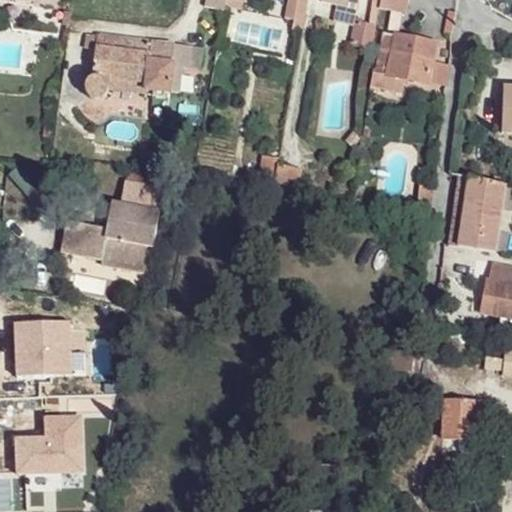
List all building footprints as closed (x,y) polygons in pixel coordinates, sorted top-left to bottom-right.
[(205,0),(205,6),(224,9),(225,0),(205,0)] [(360,0),(326,0),(326,1),(358,11),(360,0)] [(409,0),(383,0),(382,13),(408,17),(409,0)] [(459,6),(448,1),(446,9),(450,11),(447,22),(455,23),(459,6)] [(430,83),(437,45),(384,32),(375,72),(373,72),(371,84),(404,91),(407,78),(430,83)] [(193,48),(102,36),(96,76),(147,84),(147,90),(180,95),(183,70),(192,71),(193,48)] [(449,64),(440,62),(437,73),(447,75),(449,64)] [(447,75),(437,73),(435,85),(445,87),(447,75)] [(147,84),(96,76),(93,94),(95,87),(101,83),(109,85),(111,90),(110,96),(145,101),(147,90),(147,84)] [(101,83),(95,87),(93,94),(94,99),(101,103),(107,102),(110,96),(111,90),(109,85),(101,83)] [(511,89),(504,89),(502,136),(511,136),(511,89)] [(474,180),(460,178),(448,247),(456,249),(474,180)] [(511,210),(511,189),(474,180),(456,249),(501,259),(511,210)] [(158,188),(125,182),(121,205),(112,203),(107,228),(68,222),(61,252),(102,259),(103,265),(148,272),(160,211),(155,210),(158,188)] [(511,271),(494,267),(493,282),(511,285),(511,271)] [(511,285),(493,282),(488,281),(483,315),(511,319),(511,285)] [(71,319),(13,322),(15,376),(73,373),(71,319)] [(412,356),(386,351),(384,371),(408,375),(412,356)] [(484,404),(447,401),(445,440),(463,441),(464,436),(483,437),(484,404)] [(44,436),(14,436),(15,474),(84,472),(83,415),(44,415),(44,436)]
